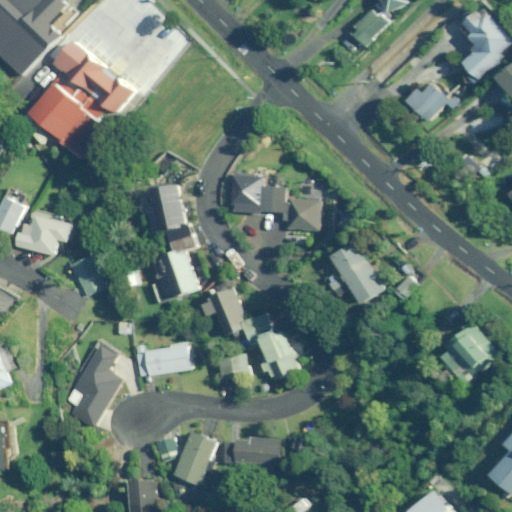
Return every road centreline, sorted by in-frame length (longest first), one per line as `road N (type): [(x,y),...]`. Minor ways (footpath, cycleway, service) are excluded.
road 1 (residential): [(283,82),(223,155),(209,207),(229,251),(303,315),(316,352),(314,383),(272,407),(187,405),(137,421)]
road 2 (residential): [(283,82),(390,185),(511,284)]
road 3 (unknown): [(329,126),(438,0)]
